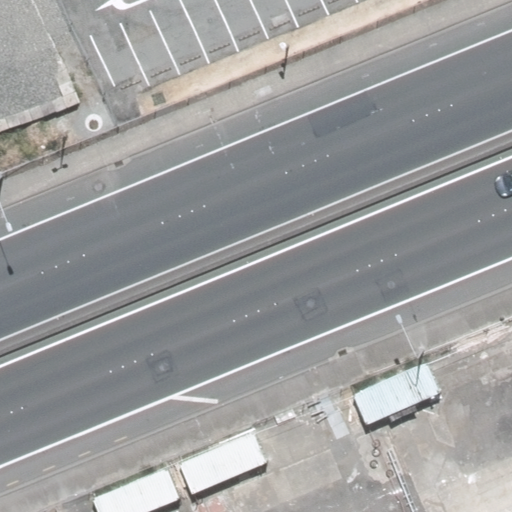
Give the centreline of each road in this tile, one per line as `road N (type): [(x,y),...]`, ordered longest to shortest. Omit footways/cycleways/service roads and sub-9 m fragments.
road 1 (trunk): [(0,288),(511,80)]
road 2 (trunk): [(511,220),(0,421)]
